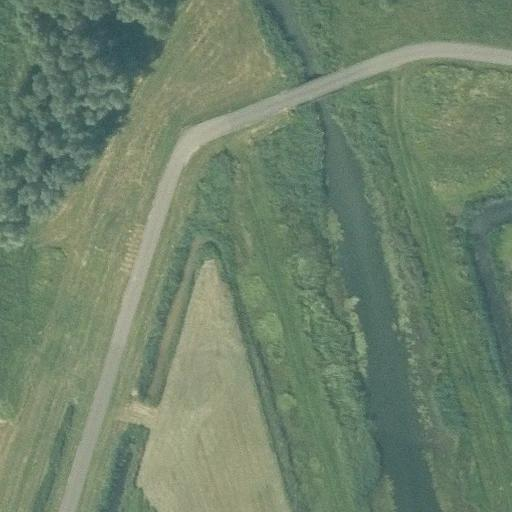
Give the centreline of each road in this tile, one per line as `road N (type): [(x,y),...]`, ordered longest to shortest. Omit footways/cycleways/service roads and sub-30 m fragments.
road 1 (unclassified): [(63,511),(182,147)]
road 2 (unclassified): [(511,58),(415,50),(291,94),(182,147)]
